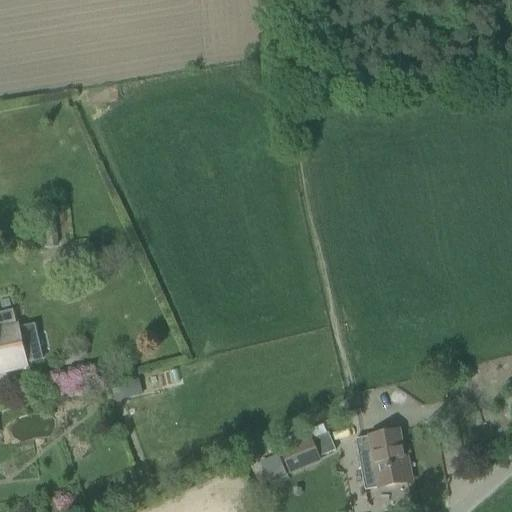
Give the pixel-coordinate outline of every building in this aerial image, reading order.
[(43,218),(47,247),(60,246),(56,216),(43,218)] [(59,251),(60,260),(81,257),(80,248),(59,251)] [(0,372),(10,370),(10,366),(16,364),(19,368),(25,367),(24,363),(40,359),(33,327),(17,331),(13,312),(0,315),(0,372)] [(480,394),(490,383),(484,377),(473,387),(480,394)] [(110,383),(113,395),(126,392),(127,391),(124,380),(110,383)] [(365,491),(411,482),(407,458),(404,459),(399,432),(355,440),(365,491)] [(307,435),(278,448),(289,474),(318,462),(317,458),(336,451),(328,433),(310,441),(307,435)] [(282,465),(260,474),(264,484),(287,475),(282,465)]
